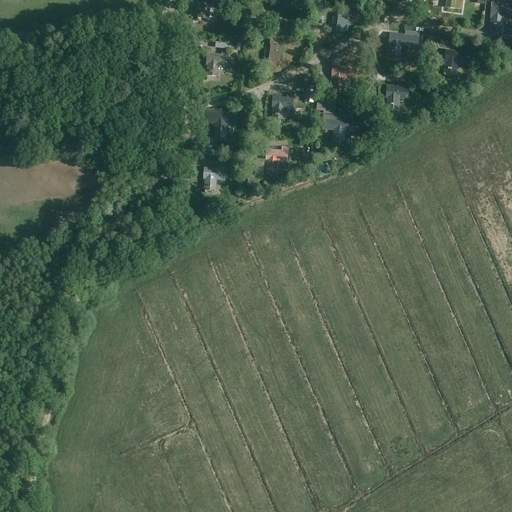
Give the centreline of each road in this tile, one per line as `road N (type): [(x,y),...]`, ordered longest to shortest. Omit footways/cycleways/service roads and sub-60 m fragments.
road 1 (track): [(30,511),(39,442),(93,249),(159,186),(181,151)]
road 2 (unclassified): [(181,105),(220,103),(287,76),(410,0)]
road 3 (track): [(169,17),(0,37)]
